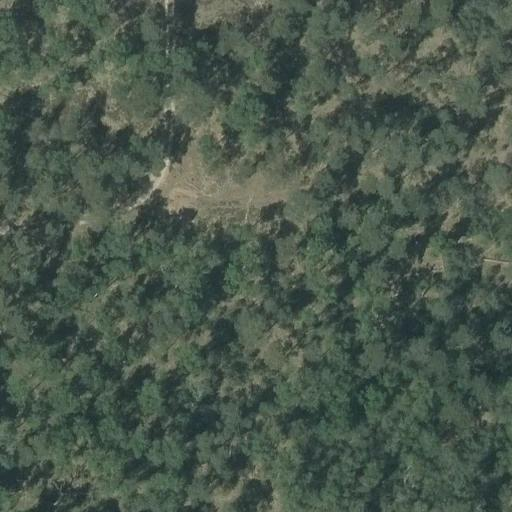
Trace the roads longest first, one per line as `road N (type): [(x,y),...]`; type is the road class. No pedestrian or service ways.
road 1 (track): [(147,198),(269,201),(511,164)]
road 2 (track): [(0,238),(93,224),(147,198),(174,155),(171,0)]
